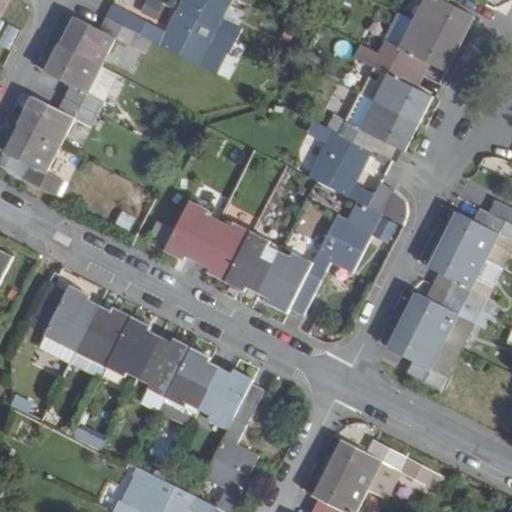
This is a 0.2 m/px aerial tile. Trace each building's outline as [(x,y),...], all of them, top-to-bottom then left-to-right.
[(189,0),(189,2),(185,0),(183,0),(178,11),(236,40),(242,28),(223,19),(233,0),(189,0)] [(426,0),(416,20),(460,43),(473,15),(447,3),(448,0),(426,0)] [(230,54),(236,40),(178,11),(171,23),(176,26),(172,35),(114,5),(106,18),(139,35),(199,65),(210,44),(230,54)] [(431,63),(446,71),(460,43),(416,20),(401,14),(381,52),(413,69),(419,57),(431,63)] [(100,30),(76,18),(61,45),(103,67),(118,38),(133,47),(139,35),(106,18),(100,30)] [(219,75),(230,54),(210,44),(199,65),(219,75)] [(89,94),(103,67),(61,45),(48,73),(73,86),(66,98),(98,115),(105,102),(89,94)] [(373,67),(359,94),(375,101),(419,123),(432,97),(417,90),(406,84),(413,69),(381,52),(373,67)] [(419,57),(413,69),(425,75),(431,63),(419,57)] [(105,102),(119,75),(103,67),(89,94),(105,102)] [(406,84),(417,90),(425,75),(413,69),(406,84)] [(404,150),(419,123),(375,101),(359,94),(346,120),(334,115),(328,126),(372,149),(379,138),(398,147),(404,150)] [(75,119),(92,127),(98,115),(66,98),(58,111),(34,99),(20,125),(62,147),(75,119)] [(360,160),(365,163),(372,149),(328,126),(314,120),(307,133),(326,143),(308,176),(316,181),(367,206),(382,213),(395,189),(380,181),(374,191),(351,180),(360,160)] [(63,183),(47,174),(62,147),(20,125),(6,153),(30,165),(24,178),(57,194),(63,183)] [(398,147),(379,138),(372,149),(392,159),(398,147)] [(393,192),(382,213),(404,225),(405,222),(407,215),(407,210),(406,205),(403,200),(400,197),(396,193),(393,192)] [(511,207),(497,200),(490,213),(511,225),(511,207)] [(191,201),(175,231),(168,245),(165,250),(180,258),(182,253),(200,261),(218,225),(205,218),(210,211),(191,201)] [(367,206),(357,225),(338,216),(314,262),(291,308),(304,315),(331,261),(334,255),(342,259),(339,265),(353,272),(382,213),(367,206)] [(511,225),(490,213),(484,224),(460,212),(444,241),(485,261),(501,233),(511,238),(511,225)] [(159,222),(150,236),(154,238),(166,244),(168,245),(175,231),(159,222)] [(234,222),(229,231),(218,225),(200,261),(215,270),(213,274),(227,281),(252,232),(234,222)] [(260,292),(282,247),(252,232),(227,281),(242,289),(245,284),(260,292)] [(502,270),(511,249),(511,238),(501,233),(485,261),(502,270)] [(472,289),(485,261),(444,241),(430,268),(447,277),(456,281),(449,294),(481,310),(487,298),(472,289)] [(291,308),(314,262),(282,247),(260,292),(277,301),(275,305),(289,313),(291,308)] [(0,250),(0,282),(13,257),(0,250)] [(485,261),(472,289),(487,298),(502,270),(485,261)] [(449,294),(456,281),(447,277),(440,289),(449,294)] [(45,335),(77,351),(100,305),(83,296),(84,292),(71,286),(68,292),(51,284),(36,314),(52,322),(45,335)] [(443,306),(449,294),(440,289),(434,301),(443,306)] [(434,301),(418,293),(404,321),(445,341),(459,315),(475,323),(481,310),(449,294),(443,306),(434,301)] [(119,310),(116,314),(100,305),(77,351),(107,366),(131,317),(119,310)] [(34,313),(27,325),(45,335),(52,322),(36,314),(34,313)] [(445,341),(461,350),(475,323),(459,315),(445,341)] [(145,324),(131,317),(107,366),(125,375),(130,367),(142,372),(160,337),(143,329),(145,324)] [(430,369),(445,341),(404,321),(389,348),(415,361),(409,372),(440,389),(446,377),(430,369)] [(71,362),(77,351),(45,335),(39,346),(71,362)] [(180,342),(178,346),(160,337),(142,372),(154,378),(149,387),(167,397),(193,348),(180,342)] [(446,377),(461,350),(445,341),(430,369),(446,377)] [(207,355),(193,348),(167,397),(186,407),(191,397),(203,404),(221,368),(205,360),(207,355)] [(101,377),(107,366),(77,351),(71,362),(101,377)] [(239,372),(237,376),(221,368),(203,404),(214,410),(210,419),(229,429),(251,384),(253,379),(239,372)] [(226,486),(217,506),(228,511),(229,511),(257,457),(245,450),(242,455),(235,452),(265,392),(251,384),(229,429),(205,475),(226,486)] [(190,430),(203,404),(191,397),(186,407),(167,397),(158,413),(190,430)] [(365,455),(339,440),(326,468),(368,489),(382,463),(397,471),(401,473),(434,490),(441,477),(404,458),(372,442),(365,455)] [(388,499),(401,473),(397,471),(382,463),(368,489),(388,499)] [(113,511),(180,511),(182,509),(188,511),(228,511),(217,506),(164,480),(142,469),(137,467),(132,477),(134,478),(150,486),(139,509),(120,499),(113,511)] [(356,511),(368,489),(326,468),(312,496),(338,509),(336,511),(356,511)] [(134,478),(124,501),(139,509),(150,486),(134,478)]
